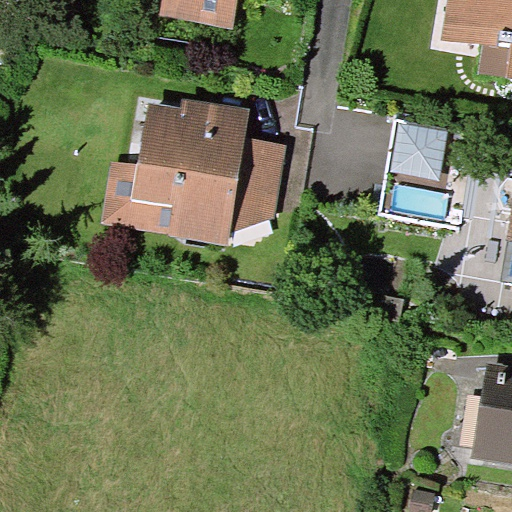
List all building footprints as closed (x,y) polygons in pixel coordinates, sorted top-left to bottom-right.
[(170,0),(169,10),(176,22),(227,30),(230,8),(240,0),(170,0)] [(511,0),(469,0),(462,47),(506,54),(502,85),(511,86),(511,0)] [(227,214),(266,220),(275,159),(237,153),(240,136),(207,130),(206,125),(203,120),(194,115),(189,115),(184,118),(179,126),(146,120),(137,175),(112,171),(103,226),(222,245),(227,214)] [(434,134),(377,124),(367,184),(424,193),(434,134)] [(481,459),(511,463),(511,382),(494,379),(481,459)] [(406,511),(426,511),(428,499),(409,496),(406,511)]
